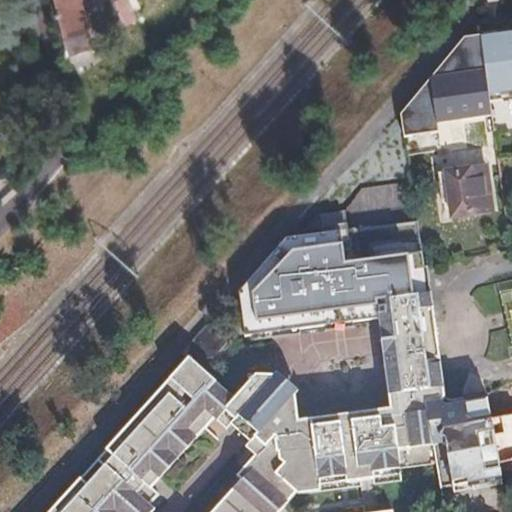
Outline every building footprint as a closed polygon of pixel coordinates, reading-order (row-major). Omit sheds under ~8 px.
[(86,1),(85,0),(56,0),(69,53),(95,47),(89,15),(86,1)] [(492,49),(475,51),(478,68),(483,107),(502,104),(501,94),(510,93),(511,103),(511,102),(511,26),(507,27),(508,36),(491,38),(492,49)] [(491,38),(474,40),(475,51),(492,49),(491,38)] [(483,113),(478,68),(422,75),(428,120),(483,113)] [(483,107),(483,113),(511,109),(511,105),(511,103),(510,93),(501,94),(502,104),(483,107)] [(446,220),(485,215),(480,170),(433,175),(435,193),(443,192),(446,220)] [(511,279),(452,292),(428,297),(425,270),(420,270),(413,230),(276,252),(235,295),(241,338),(378,316),(382,343),(390,401),(297,415),(293,387),(286,381),(274,371),(272,374),(258,376),(254,373),(231,396),(186,356),(47,511),(141,511),(153,500),(150,495),(157,486),(151,479),(220,404),(245,426),(261,440),(240,466),(243,469),(204,511),(277,511),(293,496),(295,500),(399,484),(400,469),(435,465),(424,406),(447,402),(441,374),(467,368),(511,358),(511,279)] [(223,342),(224,333),(214,324),(203,326),(193,336),(192,348),(200,355),(213,353),(223,342)] [(498,479),(483,396),(447,402),(424,406),(435,465),(439,489),(498,479)]
